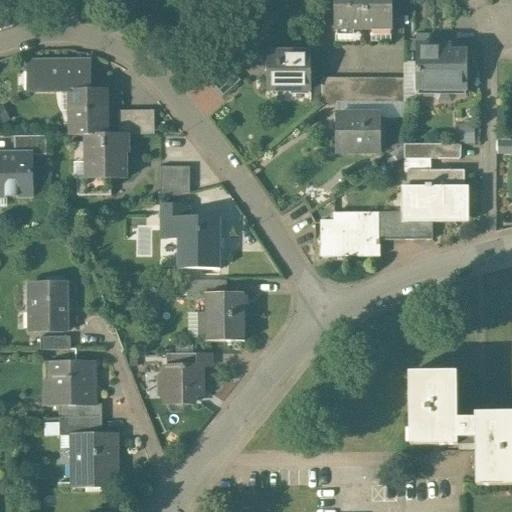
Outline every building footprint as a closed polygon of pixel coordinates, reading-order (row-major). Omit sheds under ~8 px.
[(335,0),(335,31),(392,31),(392,0),(335,0)] [(450,49),(416,49),(416,91),(467,91),(467,54),(450,54),(450,49)] [(226,51),(201,74),(213,88),(238,65),(226,51)] [(311,54),(269,53),(268,91),(310,92),(311,54)] [(88,63),(46,63),(46,65),(29,65),(30,93),(70,93),(70,92),(89,91),(88,63)] [(404,78),(322,78),(322,104),(404,104),(404,78)] [(106,137),(105,92),(89,91),(70,92),(70,93),(73,93),(73,115),(70,115),(70,137),(85,137),(106,137)] [(380,117),(336,116),(335,153),(380,154),(380,117)] [(463,124),(463,143),(479,143),(479,124),(463,124)] [(106,137),(85,137),(86,180),(86,181),(99,180),(105,180),(125,180),(124,154),(127,154),(127,136),(106,137)] [(46,137),(14,138),(14,156),(32,155),(32,157),(46,156),(46,137)] [(465,157),(464,146),(446,146),(447,158),(465,157)] [(14,156),(0,155),(0,195),(3,198),(32,198),(32,157),(32,155),(14,156)] [(430,160),(404,160),(404,174),(406,174),(406,172),(430,172),(430,160)] [(189,168),(160,168),(160,201),(189,193),(189,168)] [(430,172),(406,172),(406,174),(407,214),(378,214),(378,242),(380,242),(432,241),(432,220),(464,220),(464,172),(433,172),(430,172)] [(105,189),(105,180),(99,180),(86,181),(86,180),(77,180),(77,197),(110,197),(110,189),(105,189)] [(189,219),(188,205),(160,206),(160,221),(182,221),(183,270),(218,270),(218,219),(189,219)] [(378,214),(333,215),(333,222),(320,222),(320,259),(380,258),(380,242),(378,242),(378,214)] [(226,283),(200,283),(200,297),(207,297),(226,297),(226,283)] [(64,286),(28,286),(28,316),(32,316),(32,330),(28,330),(28,333),(64,332),(64,286)] [(226,297),(207,297),(207,343),(243,343),(243,297),(226,297)] [(71,339),(40,339),(40,352),(71,352),(71,339)] [(211,355),(167,356),(167,368),(201,367),(201,369),(211,368),(211,355)] [(95,364),(50,364),(50,408),(60,408),(60,420),(102,420),(101,405),(95,405),(95,364)] [(201,369),(201,367),(167,368),(165,368),(165,406),(193,405),(193,397),(201,397),(201,369)] [(455,375),(407,375),(408,447),(456,447),(456,440),(456,420),(455,375)] [(511,414),(474,415),(474,420),(475,439),(475,486),(511,485),(511,414)] [(102,420),(60,420),(60,438),(65,438),(65,457),(74,457),(74,486),(115,486),(115,436),(102,436),(102,420)] [(474,420),(456,420),(456,440),(475,439),(474,420)]
